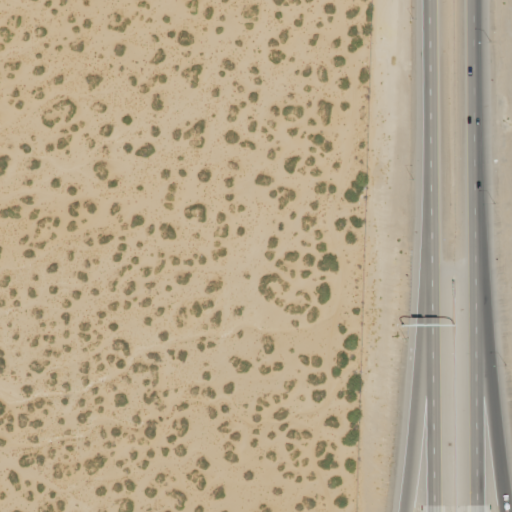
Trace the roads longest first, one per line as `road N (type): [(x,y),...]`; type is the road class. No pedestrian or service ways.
road 1 (motorway): [(430,0),(431,278)]
road 2 (motorway): [(480,275),(476,0)]
road 3 (motorway): [(509,511),(480,275)]
road 4 (motorway): [(481,511),(480,275)]
road 5 (motorway): [(431,278),(407,511)]
road 6 (motorway): [(431,278),(439,511)]
